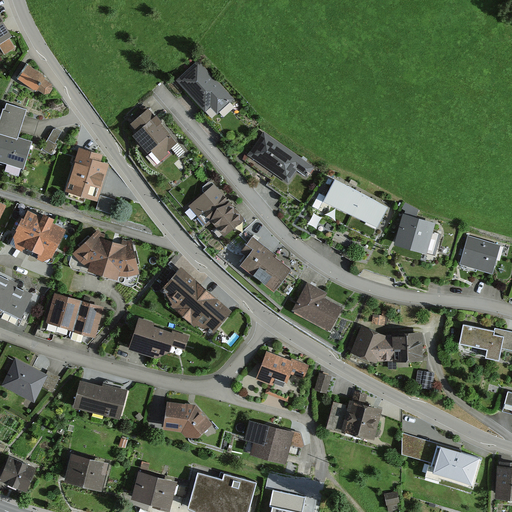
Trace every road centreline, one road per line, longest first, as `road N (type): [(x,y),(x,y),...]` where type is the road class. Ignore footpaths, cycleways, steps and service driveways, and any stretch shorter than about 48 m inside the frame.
road 1 (residential): [(511,312),(422,301),(340,276),(276,224),(163,95)]
road 2 (unclassified): [(18,0),(40,45),(166,224),(269,325)]
road 3 (residential): [(269,325),(211,387),(91,363),(0,333)]
road 4 (unclassified): [(269,325),(421,411),(511,448)]
